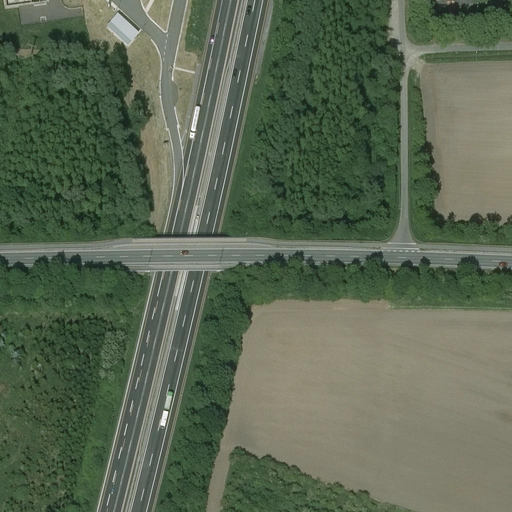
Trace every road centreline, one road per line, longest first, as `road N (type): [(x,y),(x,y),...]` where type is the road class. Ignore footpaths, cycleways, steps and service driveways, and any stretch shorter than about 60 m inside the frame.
road 1 (motorway): [(229,0),(112,511)]
road 2 (motorway): [(139,511),(255,0)]
road 3 (secondary): [(0,262),(401,261)]
road 4 (unclassified): [(401,261),(404,49)]
